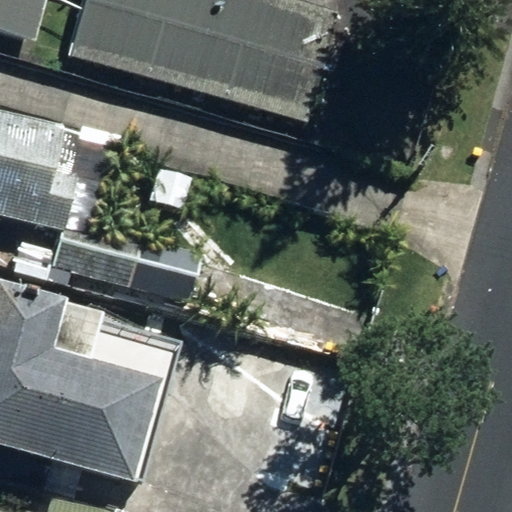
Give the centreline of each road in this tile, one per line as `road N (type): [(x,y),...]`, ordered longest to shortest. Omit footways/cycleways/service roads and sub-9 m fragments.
road 1 (unknown): [(468,226),(0,79)]
road 2 (residential): [(462,511),(511,332)]
